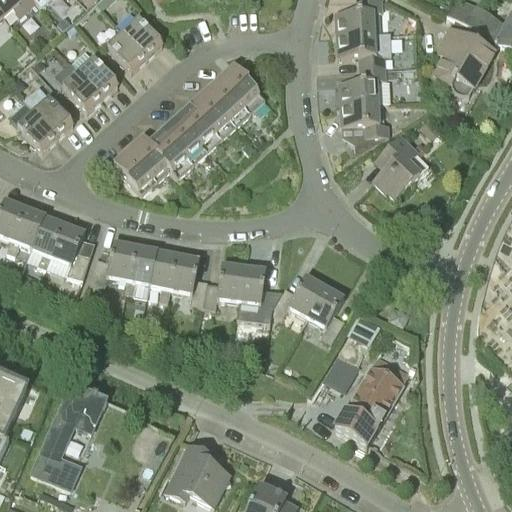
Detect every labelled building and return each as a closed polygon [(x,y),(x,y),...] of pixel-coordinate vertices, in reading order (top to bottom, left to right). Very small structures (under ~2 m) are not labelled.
[(27,0),(0,0),(0,20),(3,24),(12,16),(18,23),(25,16),(34,8),(27,0)] [(511,0),(506,0),(491,25),(475,15),(454,5),(449,14),(445,21),(444,23),(511,59),(511,0)] [(106,11),(101,5),(96,9),(101,15),(106,11)] [(335,42),(373,41),(372,18),(381,18),(380,6),(355,7),(356,19),(334,20),(335,42)] [(441,9),(436,16),(445,21),(449,14),(441,9)] [(69,28),(64,22),(56,29),(61,35),(69,28)] [(121,38),(146,65),(161,51),(137,24),(121,38)] [(66,35),(70,39),(77,34),(73,29),(66,35)] [(445,63),(433,83),(451,94),(456,85),(472,95),(473,95),(493,61),(475,51),(450,36),(442,49),(443,55),(448,58),(445,63)] [(130,79),(146,65),(121,38),(106,52),(130,79)] [(373,41),(335,42),(336,65),(358,64),(359,76),(384,75),(383,62),(391,62),(390,40),(373,41)] [(84,58),(71,71),(77,78),(101,105),(116,91),(92,64),(91,65),(84,58)] [(40,65),(32,72),(38,78),(46,71),(40,65)] [(235,133),(249,120),(264,107),(233,72),(205,98),(235,133)] [(339,112),(377,110),(376,88),(384,88),(384,75),(359,76),(359,88),(337,90),(339,112)] [(384,76),(384,84),(396,84),(396,75),(384,76)] [(85,119),(101,105),(77,78),(61,92),(85,119)] [(26,92),(17,82),(8,91),(17,100),(26,92)] [(207,158),(235,133),(205,98),(176,124),(207,158)] [(32,118),(56,145),(72,131),(47,104),(32,118)] [(24,110),(9,123),(17,132),(16,132),(41,159),(56,145),(32,118),(32,119),(24,110)] [(386,144),(387,144),(387,132),(378,132),(377,110),(339,112),(340,134),(362,133),(362,145),(353,146),(354,164),(371,154),(386,144)] [(179,183),(207,158),(176,124),(148,149),(179,183)] [(419,133),(430,146),(440,137),(430,125),(419,133)] [(245,138),(243,140),(250,149),(252,147),(257,153),(264,147),(259,141),(255,144),(255,145),(251,140),(247,136),(245,138)] [(179,183),(148,149),(143,143),(113,170),(140,202),(169,176),(177,185),(179,183)] [(383,177),(373,187),(385,200),(387,199),(394,206),(418,182),(428,172),(418,162),(416,160),(411,155),(408,152),(399,143),(381,162),(389,171),(383,177)] [(247,148),(240,153),(246,160),(253,154),(247,148)] [(416,160),(418,162),(426,154),(420,148),(411,155),(416,160)] [(0,243),(10,248),(23,215),(6,208),(3,207),(0,214),(0,243)] [(30,257),(44,223),(43,223),(42,223),(23,215),(10,248),(6,259),(14,263),(19,252),(30,257)] [(50,265),(64,232),(47,225),(44,223),(30,257),(41,261),(36,272),(45,276),(49,265),(50,265)] [(89,263),(76,259),(84,240),(82,239),(82,240),(64,232),(50,265),(70,272),(66,281),(82,287),(89,263)] [(127,289),(134,254),(115,250),(112,249),(108,269),(95,265),(88,289),(104,294),(106,284),(127,289)] [(148,293),(155,258),(154,258),(134,254),(127,289),(125,300),(134,302),(136,291),(148,293)] [(170,297),(177,263),(156,259),(157,258),(155,258),(148,293),(160,296),(158,307),(167,309),(169,297),(170,297)] [(206,289),(194,287),(198,267),(196,266),(196,267),(177,263),(170,297),(191,302),(189,312),(201,314),(206,289)] [(238,310),(242,274),(223,272),(223,271),(220,271),(217,291),(206,289),(201,314),(214,317),(216,307),(238,310)] [(281,300),(262,297),(265,277),(262,277),(242,274),(238,310),(235,326),(269,330),(270,324),(271,321),(272,314),(281,300)] [(284,294),(281,300),(272,314),(271,321),(282,323),(287,314),(306,325),(324,294),(307,285),(307,284),(305,283),(294,300),(284,294)] [(343,329),(333,323),(343,305),(341,304),(324,294),(306,325),(324,336),(319,344),(330,351),(343,329)] [(402,333),(407,321),(393,314),(387,326),(402,333)] [(356,321),(345,341),(367,353),(378,334),(356,321)] [(0,347),(13,354),(18,344),(1,336),(0,339),(0,347)] [(212,352),(198,346),(196,350),(193,358),(207,364),(210,358),(212,352)] [(26,395),(25,395),(28,389),(12,382),(16,369),(17,366),(9,362),(8,365),(1,375),(0,374),(0,443),(3,445),(26,395)] [(369,375),(333,437),(365,456),(367,453),(401,394),(401,393),(369,375)] [(37,464),(30,480),(70,499),(81,473),(59,463),(73,433),(91,440),(105,407),(95,403),(96,401),(92,400),(92,401),(77,395),(74,402),(66,399),(40,457),(37,464)] [(33,437),(23,432),(20,440),(30,444),(33,437)] [(189,499),(211,511),(213,511),(229,483),(211,474),(215,467),(187,453),(164,497),(184,508),(189,499)] [(249,511),(282,511),(284,509),(285,506),(258,494),(249,511)]
